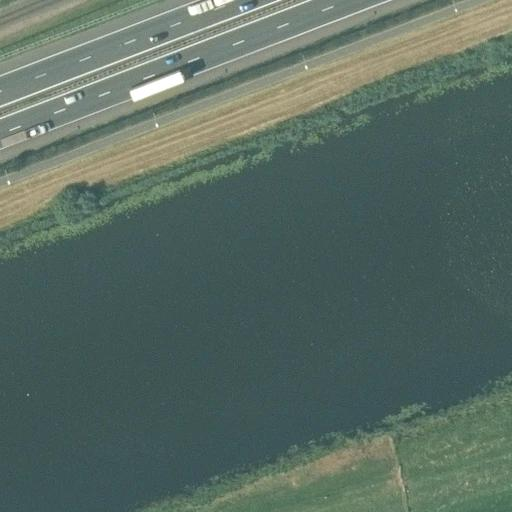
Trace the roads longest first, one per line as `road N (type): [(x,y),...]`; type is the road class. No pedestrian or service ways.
road 1 (motorway): [(0,132),(345,0)]
road 2 (motorway): [(236,0),(0,89)]
